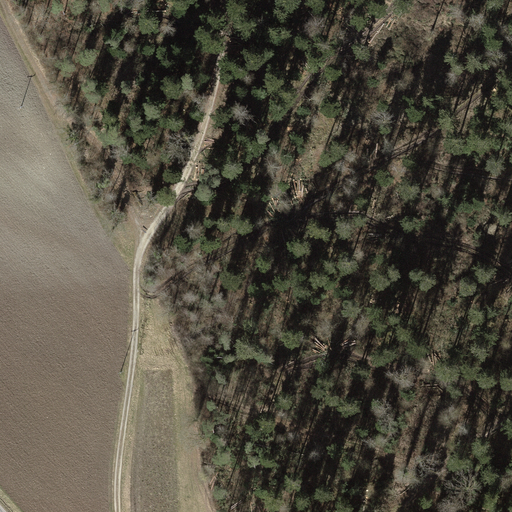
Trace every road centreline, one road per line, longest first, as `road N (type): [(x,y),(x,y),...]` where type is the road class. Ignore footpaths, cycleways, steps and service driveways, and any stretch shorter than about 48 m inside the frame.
road 1 (track): [(229,0),(202,148),(145,244),(118,511)]
road 2 (track): [(145,244),(111,163),(45,85),(6,0)]
road 3 (track): [(406,511),(444,463),(511,418)]
